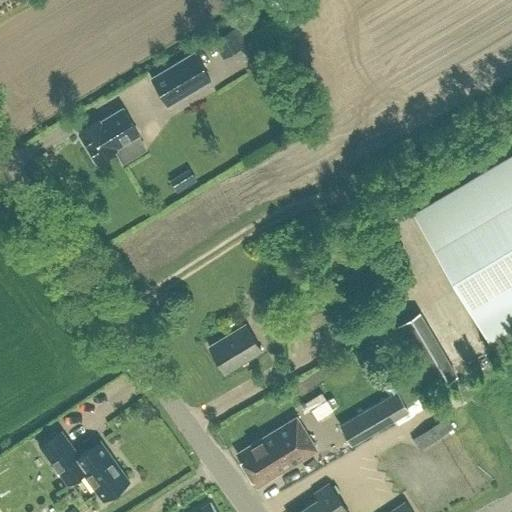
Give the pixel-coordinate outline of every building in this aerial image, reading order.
[(230,49),(254,43),(250,25),(210,36),(218,64),(233,60),(230,49)] [(195,53),(151,76),(166,104),(210,81),(195,53)] [(78,132),(95,160),(115,148),(115,147),(137,133),(122,107),(99,120),(99,119),(78,132)] [(133,138),(120,148),(131,162),(144,151),(133,138)] [(511,153),(416,210),(492,338),(511,326),(511,153)] [(184,190),(201,182),(193,166),(176,174),(184,190)] [(321,291),(296,306),(308,328),(333,314),(321,291)] [(224,372),(260,350),(244,323),(208,345),(224,372)] [(386,367),(371,343),(362,349),(376,373),(386,367)] [(410,410),(421,405),(411,384),(401,389),(410,410)] [(395,391),(337,425),(349,446),(407,412),(395,391)] [(429,441),(452,426),(445,415),(422,430),(429,441)] [(256,484),(297,458),(314,448),(295,416),(278,427),(237,452),(256,484)] [(144,433),(158,464),(169,459),(155,428),(144,433)] [(102,498),(128,479),(99,439),(78,454),(60,430),(39,445),(66,482),(82,471),(102,498)] [(347,511),(327,482),(313,492),(317,497),(294,511),(347,511)] [(411,511),(404,500),(385,511),(411,511)] [(216,511),(210,502),(193,511),(216,511)] [(65,511),(84,511),(78,503),(65,511)]
